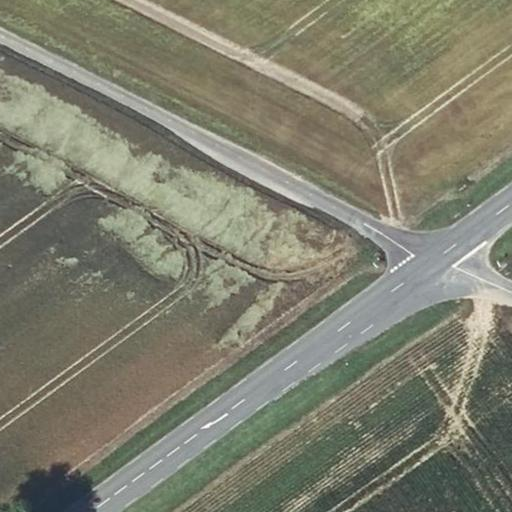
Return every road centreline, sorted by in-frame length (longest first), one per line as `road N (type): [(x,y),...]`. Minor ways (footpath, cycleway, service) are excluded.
road 1 (unclassified): [(0,33),(434,262)]
road 2 (secondary): [(434,262),(92,511)]
